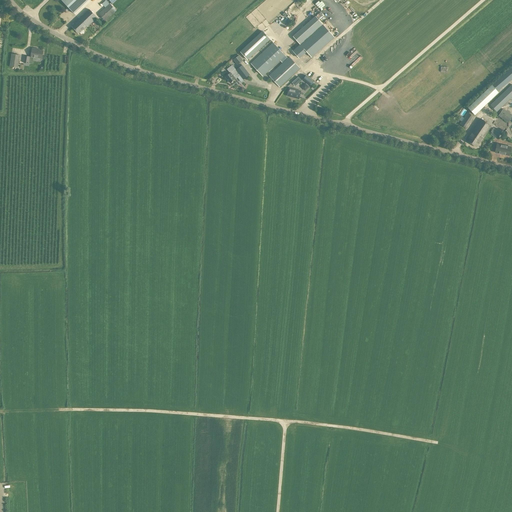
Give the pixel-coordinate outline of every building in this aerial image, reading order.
[(61,0),(74,13),(88,0),(109,0),(113,3),(116,0),(61,0)] [(110,3),(98,14),(105,21),(116,11),(110,3)] [(308,15),(317,7),(314,3),(305,11),(308,15)] [(317,8),(311,13),(314,16),(320,11),(317,8)] [(88,27),(98,18),(90,9),(73,26),(80,33),(87,26),(88,27)] [(297,40),(300,44),(293,51),(299,57),(306,51),(312,57),(334,36),(323,24),(315,15),(293,36),(297,40)] [(338,26),(333,31),(337,36),(346,27),(340,22),(336,25),(338,26)] [(270,39),(263,31),(240,52),(248,60),(270,39)] [(285,55),(274,43),(251,63),(263,76),(280,60),(282,63),(287,57),(285,55)] [(42,59),(43,51),(37,50),(37,49),(33,48),(31,57),(25,56),(24,63),(29,63),(30,59),(33,59),(33,57),(42,59)] [(18,68),(20,55),(12,54),(10,67),(18,68)] [(239,55),(233,60),(237,64),(243,60),(239,55)] [(280,87),(300,68),(290,57),(270,75),(280,87)] [(231,73),(226,77),(231,83),(238,77),(240,75),(236,70),(232,65),(228,69),(231,73)] [(236,70),(240,75),(241,75),(244,79),(250,74),(242,65),(236,70)] [(511,67),(492,85),(468,108),(475,115),(498,92),(511,79),(511,67)] [(314,82),(306,75),(303,80),(311,86),(314,82)] [(299,76),(292,82),(296,86),(302,80),(299,76)] [(497,111),(511,96),(511,84),(491,105),(497,111)] [(299,98),(301,91),(290,88),(288,96),(299,98)] [(508,123),(511,117),(511,115),(503,109),(498,116),(508,123)] [(466,128),(474,117),(470,114),(470,113),(469,112),(461,125),(466,128)] [(477,147),(491,126),(481,119),(466,140),(477,147)] [(491,134),(493,136),(495,138),(497,136),(500,133),(494,129),(491,132),(492,133),(491,134)] [(509,155),(511,147),(497,144),(495,152),(509,155)]
